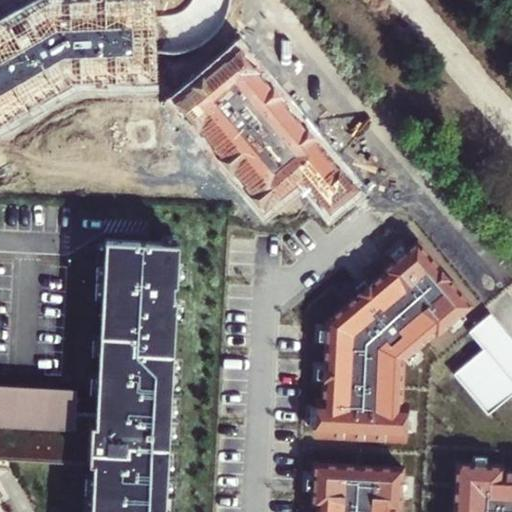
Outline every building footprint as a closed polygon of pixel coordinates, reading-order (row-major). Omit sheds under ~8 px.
[(153,0),(47,0),(10,22),(6,15),(0,17),(0,126),(2,129),(13,123),(9,116),(27,106),(31,112),(44,105),(40,99),(59,89),(62,94),(74,88),(71,83),(98,82),(98,89),(115,88),(115,81),(133,80),(134,87),(153,86),(152,80),(157,80),(155,35),(153,0)] [(330,210),(358,187),(354,183),(360,178),(348,163),(343,168),(319,139),(325,134),(311,117),(303,123),(299,118),(304,114),(293,101),(286,107),(279,97),(285,92),(275,81),(269,86),(251,63),(256,59),(248,49),(243,52),(240,48),(175,101),(181,108),(175,112),(186,126),(193,120),(204,133),(198,138),(209,151),(216,146),(223,154),(215,160),(227,174),(233,169),(236,173),(230,178),(242,193),(248,188),(251,192),(246,196),(256,209),(261,204),(265,208),(303,177),(330,210)] [(0,458),(94,464),(91,511),(165,511),(172,391),(170,391),(171,377),(173,377),(180,242),(106,238),(97,412),(76,411),(77,387),(0,383),(0,458)] [(317,433),(404,437),(406,404),(401,404),(403,358),(435,330),(437,332),(471,304),(417,241),(384,269),(386,271),(327,320),(324,400),(319,399),(317,433)] [(511,393),(511,338),(491,313),(469,331),(483,348),(454,373),(488,414),(511,393)] [(400,507),(402,467),(315,462),(313,503),(318,503),(317,511),(395,511),(395,507),(400,507)] [(454,511),(511,511),(511,470),(503,470),(503,465),(458,462),(454,511)]
